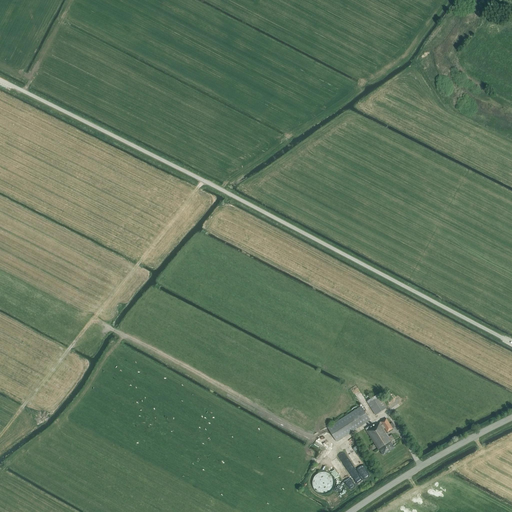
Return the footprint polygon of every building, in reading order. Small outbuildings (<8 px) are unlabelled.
[(376,415),(387,408),(379,394),(367,401),(376,415)] [(336,441),(370,420),(361,407),(328,428),(336,441)] [(392,423),(390,425),(386,419),(379,423),(380,424),(376,426),(375,426),(370,429),(369,426),(366,428),(365,429),(379,452),(381,451),(383,455),(394,448),(390,442),(391,442),(390,440),(393,438),(392,436),(389,437),(384,429),(385,429),(387,432),(392,429),(395,427),(392,423)] [(313,478),(321,495),(337,488),(328,471),(313,478)] [(345,482),(350,490),(356,487),(351,478),(345,482)]
